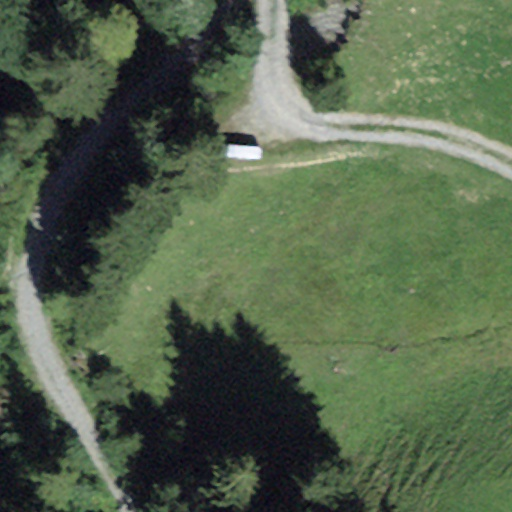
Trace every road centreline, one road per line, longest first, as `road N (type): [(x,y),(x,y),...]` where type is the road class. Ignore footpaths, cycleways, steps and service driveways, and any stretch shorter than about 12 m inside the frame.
road 1 (track): [(228,0),(58,184),(29,281),(49,363),(129,511)]
road 2 (track): [(268,0),(275,83),(288,116),(454,138),(511,164)]
